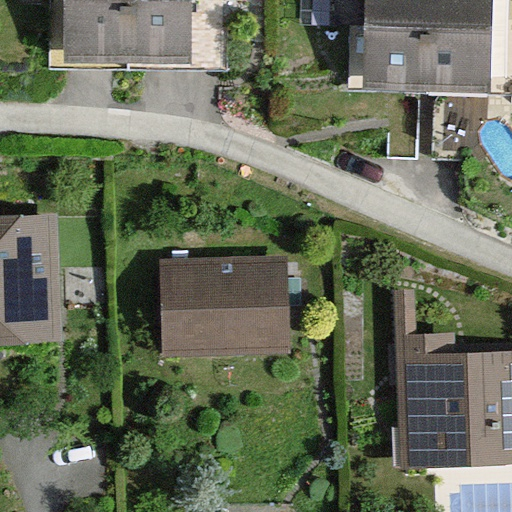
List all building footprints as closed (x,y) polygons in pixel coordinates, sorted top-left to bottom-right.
[(185,0),(58,0),(60,59),(187,57),(185,0)] [(483,0),(355,0),(353,88),(480,93),(483,0)] [(50,214),(0,216),(0,342),(56,340),(50,214)] [(273,253),(153,260),(159,360),(279,352),(273,253)] [(375,289),(384,476),(501,470),(501,455),(511,454),(511,355),(448,358),(447,339),(410,340),(407,287),(375,289)]
